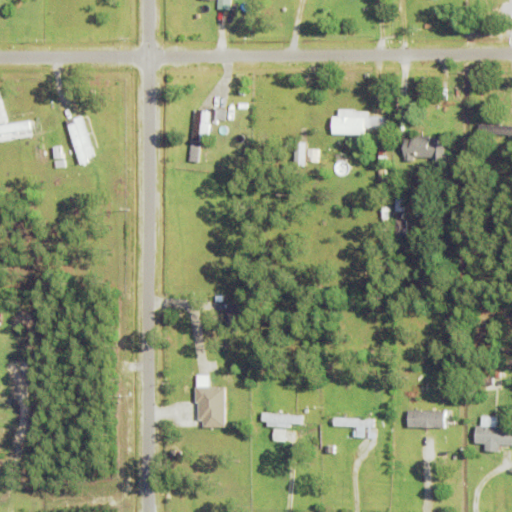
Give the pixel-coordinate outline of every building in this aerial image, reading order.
[(218,121),(217,126),(211,125),(209,144),(202,144),(200,163),(190,162),(195,110),(204,111),(204,112),(211,113),(211,109),(227,111),(226,122),(218,121)] [(366,129),(366,136),(333,135),(334,118),(339,118),(339,111),(354,111),(354,113),(370,113),(370,118),(385,118),(385,129),(366,129)] [(68,122),(83,117),(96,157),(88,160),(89,164),(81,166),(68,122)] [(511,132),(479,132),(479,124),(511,124),(511,132)] [(433,142),(433,139),(447,139),(446,163),(432,163),(432,159),(414,159),(414,162),(405,162),(405,140),(412,140),(413,137),(431,137),(431,142),(433,142)] [(387,157),(387,165),(379,164),(379,145),(391,145),(391,157),(387,157)] [(54,148),(61,147),(62,159),(55,160),(54,148)] [(307,163),(307,150),(318,151),(318,163),(307,163)] [(55,162),(65,161),(65,168),(56,169),(55,162)] [(396,199),(403,199),(404,213),(396,213),(396,199)] [(396,222),(407,222),(407,237),(396,237),(396,222)] [(252,296),(261,295),(261,305),(252,305),(252,296)] [(228,326),(228,306),(244,306),(243,326),(228,326)] [(502,373),(502,376),(500,376),(501,398),(485,399),(484,387),(483,388),(483,379),(490,379),(490,367),(500,367),(500,373),(502,373)] [(446,395),(446,384),(454,384),(454,395),(446,395)] [(204,429),(204,423),(200,423),(199,405),(197,405),(196,389),(225,389),(226,429),(204,429)] [(409,429),(409,412),(446,413),(446,430),(409,429)] [(297,424),(297,425),(290,425),(290,430),(278,429),(268,428),(268,424),(263,423),(263,415),(303,418),(303,424),(297,424)] [(511,430),(511,447),(501,446),(500,455),(486,453),(486,446),(476,445),(478,427),(482,428),(483,417),(499,419),(498,429),(511,430)] [(364,429),(364,435),(354,434),(354,429),(335,428),(335,419),(375,421),(375,429),(364,429)] [(272,440),(284,441),(285,429),(272,428),(272,440)]
